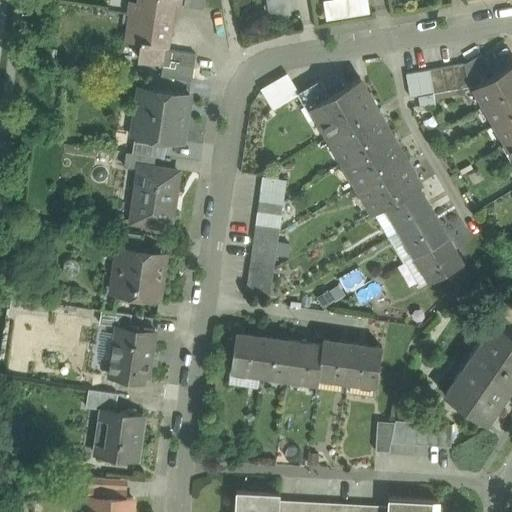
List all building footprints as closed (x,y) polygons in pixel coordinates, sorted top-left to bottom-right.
[(140,0),(140,4),(131,2),(129,14),(130,14),(170,20),(173,1),(180,3),(180,0),(140,0)] [(267,0),(271,15),(290,12),(288,0),(267,0)] [(322,0),(326,18),(372,10),(369,0),(322,0)] [(170,20),(130,14),(126,41),(141,44),(139,60),(163,63),(163,61),(168,61),(170,49),(166,48),(170,20)] [(195,53),(170,49),(168,61),(163,61),(163,63),(161,75),(191,80),(195,53)] [(481,53),(464,63),(468,86),(474,86),(494,75),(493,75),(481,53)] [(464,63),(452,65),(456,88),(468,86),(464,63)] [(511,63),(493,75),(494,75),(474,86),(485,104),(511,88),(511,63)] [(452,65),(442,67),(441,65),(441,67),(445,91),(456,88),(452,65)] [(441,67),(429,69),(433,93),(445,91),(441,67)] [(429,69),(417,71),(421,95),(433,93),(429,69)] [(417,71),(405,73),(409,97),(418,95),(421,95),(417,71)] [(287,73),(260,89),(272,108),(298,93),(297,92),(298,91),(287,73)] [(328,95),(311,105),(329,136),(377,108),(360,78),(359,77),(328,95)] [(298,91),(297,92),(298,93),(304,105),(309,102),(311,105),(328,95),(319,79),(298,91)] [(189,94),(139,87),(132,134),(135,134),(167,139),(183,141),(189,94)] [(511,88),(485,104),(496,123),(511,113),(511,88)] [(421,95),(418,95),(419,106),(435,103),(433,93),(421,95)] [(377,108),(329,136),(344,162),(392,133),(391,133),(382,117),(381,118),(376,110),(378,109),(377,108)] [(511,113),(496,123),(507,142),(511,138),(511,113)] [(392,133),(344,162),(358,187),(406,159),(407,158),(406,158),(397,142),(396,143),(391,135),(393,134),(392,134),(392,133)] [(167,139),(135,134),(132,152),(156,155),(164,157),(167,139)] [(132,152),(126,151),(124,166),(139,168),(140,165),(154,167),(156,155),(132,152)] [(406,159),(358,187),(373,212),(386,204),(418,185),(421,183),(420,183),(411,167),(410,168),(405,160),(407,159),(406,159)] [(154,167),(140,165),(139,168),(132,220),(170,226),(178,171),(154,167)] [(286,179),(262,176),(260,187),(284,191),(286,179)] [(418,185),(386,204),(400,229),(432,211),(418,185)] [(284,191),(260,187),(259,199),(282,203),(284,191)] [(282,203),(259,199),(257,211),(281,215),(282,203)] [(281,215),(257,211),(255,223),(279,227),(281,215)] [(432,211),(400,229),(415,254),(447,236),(432,211)] [(279,227),(255,223),(254,235),(277,238),(279,227)] [(143,234),(113,229),(111,245),(117,246),(118,244),(141,248),(143,234)] [(277,238),(254,235),(252,247),(276,250),(277,238)] [(447,236),(415,254),(430,281),(462,262),(447,236)] [(141,248),(118,244),(117,246),(114,272),(119,273),(116,293),(159,299),(164,265),(160,265),(162,254),(152,253),(153,250),(141,248)] [(276,250),(252,247),(250,259),(274,262),(276,250)] [(274,262),(250,259),(249,271),(272,274),(274,262)] [(272,274),(249,271),(247,282),(271,286),(272,274)] [(271,286),(247,282),(245,294),(269,298),(271,286)] [(131,313),(102,309),(100,322),(115,325),(115,323),(130,325),(131,313)] [(494,323),(445,393),(444,394),(487,423),(487,422),(511,385),(511,333),(494,321),(493,322),(494,323)] [(130,325),(115,323),(115,325),(113,340),(119,340),(116,356),(114,356),(111,377),(131,380),(132,378),(147,380),(155,329),(130,325)] [(265,336),(237,332),(237,331),(236,331),(230,369),(231,369),(232,369),(260,373),(265,336)] [(294,340),(265,336),(260,373),(288,377),(294,340)] [(352,343),(324,338),(323,338),(322,344),(318,375),(346,379),(352,343)] [(322,344),(294,340),(288,377),(316,381),(316,382),(318,382),(318,375),(322,344)] [(380,347),(352,343),(346,379),(375,384),(376,384),(382,346),(380,346),(380,347)] [(118,392),(88,388),(86,406),(105,408),(105,407),(116,409),(118,392)] [(116,409),(105,407),(105,408),(98,453),(97,453),(96,454),(136,460),(143,413),(116,409)] [(395,422),(377,420),(375,450),(389,451),(391,442),(395,422)] [(452,424),(395,420),(395,422),(391,442),(450,446),(452,424)] [(106,476),(90,475),(89,495),(105,496),(106,476)] [(280,492),(236,489),(235,509),(241,509),(241,511),(278,511),(279,500),(280,492)] [(105,496),(89,495),(88,510),(82,509),(81,511),(132,511),(133,498),(105,496)] [(438,500),(388,497),(388,505),(387,511),(431,511),(432,502),(438,502),(438,500)] [(387,511),(388,505),(279,500),(278,511),(387,511)]
